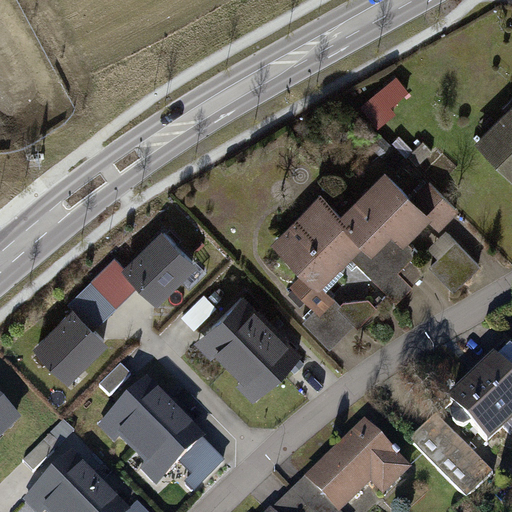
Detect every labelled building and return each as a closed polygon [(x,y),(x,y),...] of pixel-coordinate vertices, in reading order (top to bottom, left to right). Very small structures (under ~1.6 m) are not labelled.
[(410,91),(397,77),(363,108),(384,131),(402,115),(394,106),(410,91)] [(511,107),(482,137),(511,167),(511,107)] [(378,205),(406,235),(430,212),(416,197),(392,171),(347,213),(357,224),(378,205)] [(416,197),(430,212),(442,224),(461,206),(435,179),(416,197)] [(368,235),(357,224),(347,213),(325,191),(277,237),(310,271),(300,280),(324,305),(309,318),(332,342),(359,316),(328,284),(346,266),(341,261),(356,246),(368,235)] [(368,235),(356,246),(402,294),(414,282),(401,267),(420,249),(406,235),(378,205),(357,224),(368,235)] [(156,297),(192,261),(163,233),(127,269),(132,274),(156,297)] [(462,240),(434,265),(458,290),(485,265),(462,240)] [(132,274),(127,269),(115,257),(91,280),(114,305),(130,291),(123,283),(132,274)] [(114,305),(91,280),(67,302),(75,311),(90,327),(114,305)] [(196,326),(216,305),(203,294),(184,315),(196,326)] [(233,367),(273,328),(243,298),(210,330),(224,344),(218,350),(233,367)] [(68,375),(103,340),(90,327),(75,311),(39,347),(68,375)] [(264,387),(297,356),(273,328),(233,367),(247,378),(252,374),(264,387)] [(511,431),(511,360),(506,354),(460,398),(502,441),(511,431)] [(110,396),(132,376),(122,366),(101,385),(110,396)] [(136,449),(174,411),(144,382),(112,415),(127,430),(122,435),(136,449)] [(0,435),(18,419),(0,400),(0,435)] [(203,440),(174,411),(136,449),(150,463),(154,459),(169,474),(182,462),(203,440)] [(496,472),(437,414),(411,440),(469,498),(496,472)] [(309,474),(347,511),(378,479),(389,490),(414,464),(365,417),(309,474)] [(35,471),(54,450),(43,440),(24,460),(35,471)] [(225,462),(203,440),(182,462),(195,475),(186,483),(195,491),(225,462)] [(49,511),(69,511),(97,484),(72,460),(40,492),(52,503),(46,509),(49,511)] [(280,504),(288,511),(347,511),(309,474),(280,504)] [(124,511),(97,484),(69,511),(124,511)] [(127,511),(146,511),(137,503),(127,511)]
